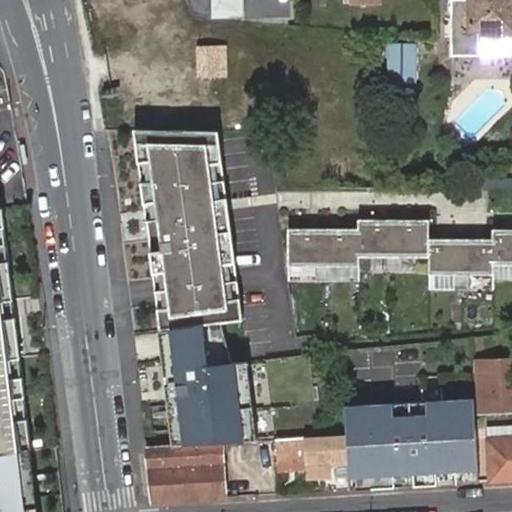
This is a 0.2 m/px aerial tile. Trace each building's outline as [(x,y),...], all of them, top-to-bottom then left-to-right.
[(245,0),(216,0),(216,21),(246,21),(245,0)] [(511,0),(453,0),(453,54),(511,54),(511,0)] [(226,46),(200,46),(200,75),(226,75),(226,46)] [(388,48),(388,83),(415,84),(413,48),(388,48)] [(219,135),(135,132),(162,332),(244,323),(228,202),(219,135)] [(375,160),(330,160),(330,188),(352,189),(375,189),(375,160)] [(2,208),(0,208),(0,511),(38,511),(4,208),(2,208)] [(395,221),(359,221),(359,230),(359,257),(360,257),(395,258),(395,221)] [(430,221),(395,221),(395,258),(430,258),(430,241),(430,221)] [(324,230),(289,230),(289,267),(324,267),(324,230)] [(359,230),(324,230),(324,267),(360,267),(360,257),(359,257),(359,230)] [(511,231),(493,231),(493,241),(493,266),(494,266),(511,266),(511,231)] [(462,241),(430,241),(430,258),(430,276),(462,276),(462,241)] [(493,241),(462,241),(462,276),(494,276),(494,266),(493,266),(493,241)] [(160,332),(173,446),(223,444),(260,443),(244,323),(162,332),(160,332)] [(511,361),(475,363),(476,400),(477,414),(511,412),(511,361)] [(476,400),(345,407),(347,439),(348,464),(350,491),(480,484),(477,414),(476,400)] [(511,427),(487,430),(488,441),(511,439),(511,427)] [(283,442),(284,463),(308,462),(309,479),(333,478),(331,466),(348,464),(347,439),(286,441),(283,442)] [(511,439),(488,441),(490,483),(511,482),(511,439)] [(154,502),(227,498),(223,444),(173,446),(148,448),(154,502)]
